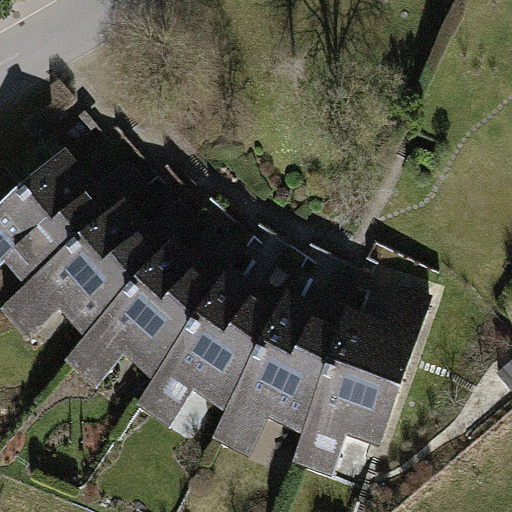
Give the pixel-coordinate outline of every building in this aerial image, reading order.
[(92,197),(98,191),(67,155),(26,191),(32,197),(66,168),(92,197)] [(123,198),(128,204),(149,185),(131,163),(98,191),(112,207),(123,198)] [(15,257),(37,282),(117,213),(128,204),(123,198),(112,207),(98,191),(92,197),(66,168),(32,197),(26,191),(0,213),(0,259),(3,264),(5,266),(8,263),(15,257)] [(145,233),(167,252),(196,220),(180,202),(145,233)] [(78,312),(98,330),(167,252),(145,233),(139,238),(117,213),(37,282),(61,309),(69,302),(78,312)] [(198,266),(222,283),(247,247),(229,232),(198,266)] [(142,354),(164,369),(222,283),(198,266),(192,274),(167,252),(98,330),(125,353),(132,346),(142,354)] [(254,293),(282,308),(301,269),(280,254),(254,293)] [(15,257),(8,263),(30,288),(37,282),(15,257)] [(317,314),(345,324),(358,283),(337,272),(317,314)] [(30,336),(61,309),(37,282),(30,288),(7,308),(30,336)] [(209,388),(236,400),(282,308),(254,293),(248,301),(222,283),(164,369),(194,391),(201,382),(209,388)] [(402,290),(389,325),(418,336),(431,300),(402,290)] [(61,309),(88,341),(98,330),(78,312),(69,302),(61,309)] [(286,414),(310,423),(345,324),(317,314),(312,323),(282,308),(236,400),(269,417),(274,408),(286,414)] [(387,398),(395,401),(418,336),(389,325),(385,337),(345,324),(310,423),(346,434),(349,425),(375,433),(387,398)] [(98,383),(125,353),(98,330),(88,341),(72,359),(98,383)] [(156,381),(164,369),(142,354),(132,346),(125,353),(156,381)] [(194,391),(164,369),(156,381),(143,402),(174,422),(194,391)] [(201,382),(194,391),(229,413),(236,400),(209,388),(201,382)] [(349,425),(346,434),(380,445),(395,401),(387,398),(375,433),(349,425)] [(252,452),(269,417),(236,400),(229,413),(218,435),(252,452)] [(269,417),(306,436),(310,423),(286,414),(274,408),(269,417)] [(333,471),(346,434),(310,423),(306,436),(298,459),(333,471)]
